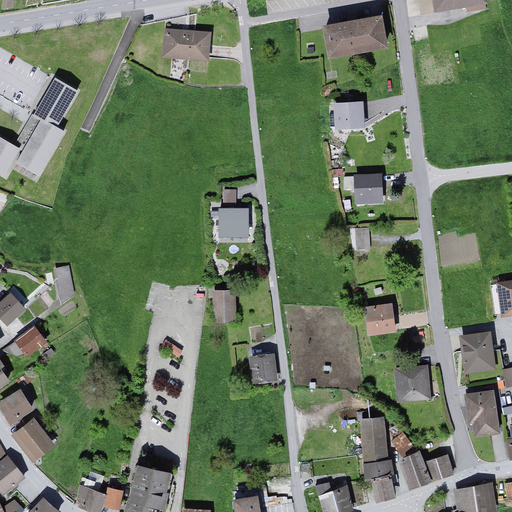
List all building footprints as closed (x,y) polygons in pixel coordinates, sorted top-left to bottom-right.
[(482,0),(431,0),(433,10),(483,1),(482,0)] [(376,13),(319,24),(325,55),(382,44),(376,13)] [(206,31),(161,28),(160,54),(205,57),(206,31)] [(74,92),(48,77),(9,145),(0,139),(0,174),(0,175),(8,161),(35,176),(60,132),(53,128),(74,92)] [(360,102),(332,104),(333,128),(361,126),(360,102)] [(377,175),(350,176),(351,202),(378,201),(377,175)] [(220,191),(219,240),(246,240),(246,210),(233,209),(233,191),(220,191)] [(368,226),(350,228),(352,249),(370,247),(368,226)] [(68,267),(55,269),(60,297),(73,294),(68,267)] [(511,280),(491,284),(497,319),(511,315),(511,280)] [(230,289),(209,290),(211,321),(231,320),(230,289)] [(6,292),(0,296),(0,319),(4,324),(21,308),(6,292)] [(387,303),(359,307),(363,335),(391,331),(387,303)] [(31,326),(13,339),(27,358),(45,345),(31,326)] [(454,338),(459,373),(489,368),(484,333),(454,338)] [(266,352),(245,355),(249,381),(270,378),(266,352)] [(423,365),(390,369),(394,403),(426,400),(423,365)] [(0,366),(0,386),(9,381),(0,366)] [(511,367),(501,370),(505,387),(511,385),(511,367)] [(16,390),(0,399),(0,411),(8,424),(29,411),(16,390)] [(488,392),(460,395),(464,420),(469,420),(471,434),(493,431),(488,392)] [(360,418),(363,447),(387,444),(383,415),(360,418)] [(29,418),(9,432),(28,459),(49,444),(29,418)] [(404,432),(393,440),(403,455),(414,447),(404,432)] [(365,463),(388,459),(387,444),(363,447),(365,463)] [(0,486),(16,474),(0,452),(0,486)] [(423,461),(430,480),(452,472),(444,452),(423,461)] [(420,453),(400,461),(410,487),(430,480),(423,461),(420,453)] [(373,478),(390,474),(394,473),(391,459),(388,459),(365,463),(363,463),(366,479),(373,478)] [(156,511),(166,474),(133,466),(121,511),(156,511)] [(390,474),(373,478),(377,499),(395,495),(390,474)] [(493,485),(453,487),(454,510),(494,508),(493,485)] [(101,492),(76,486),(72,500),(113,509),(117,491),(102,487),(101,492)] [(340,486),(317,493),(322,511),(332,511),(348,507),(340,486)] [(256,511),(254,496),(227,500),(229,511),(256,511)] [(53,511),(41,498),(25,511),(53,511)] [(0,511),(9,511),(12,511),(6,501),(0,504),(0,511)]
